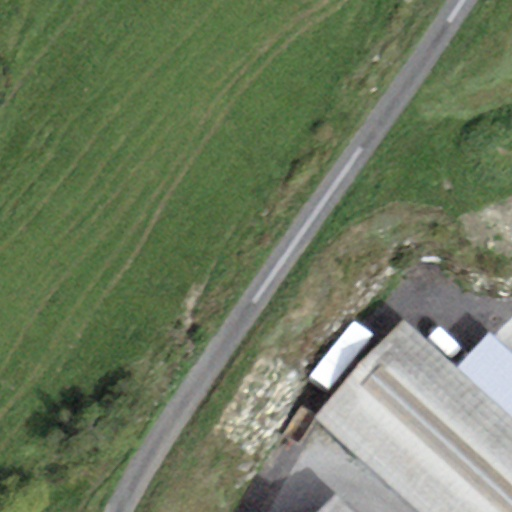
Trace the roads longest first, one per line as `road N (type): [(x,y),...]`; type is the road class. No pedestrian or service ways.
road 1 (track): [(117,511),(292,239)]
road 2 (track): [(460,0),(292,239)]
road 3 (track): [(363,511),(302,460),(262,511)]
